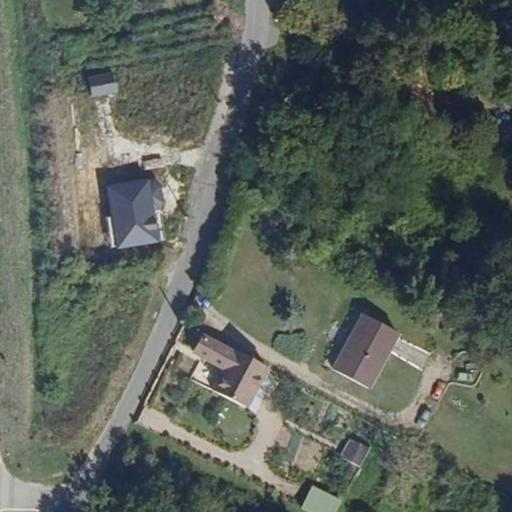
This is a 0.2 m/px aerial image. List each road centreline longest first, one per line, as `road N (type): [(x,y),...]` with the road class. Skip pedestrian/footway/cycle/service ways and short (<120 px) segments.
road 1 (residential): [(258,0),(241,103),(185,276),(139,380),(98,463),(66,504),(21,511)]
road 2 (track): [(256,30),(291,36),(424,90),(441,110),(511,129)]
